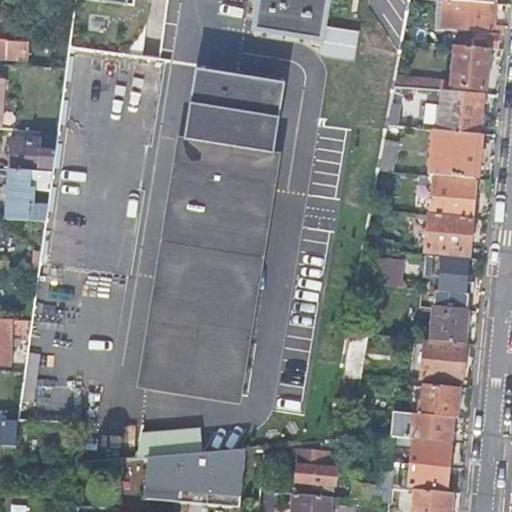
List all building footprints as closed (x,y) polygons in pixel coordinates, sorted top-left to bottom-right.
[(258,0),(254,29),(320,41),(326,0),(258,0)] [(460,24),(477,26),(499,28),(500,15),(493,14),(493,5),(446,0),(443,23),(460,24)] [(498,36),(503,36),(506,7),(493,5),(493,14),(500,15),(499,28),(477,26),(476,33),(498,36)] [(489,50),(497,51),(498,36),(476,33),(475,49),(489,50)] [(0,62),(24,64),(25,41),(0,39),(0,62)] [(439,90),(453,92),(453,86),(484,90),(487,70),(489,50),(475,49),(456,47),(452,82),(440,80),(439,90)] [(150,383),(233,397),(284,83),(200,69),(195,69),(144,382),(150,383)] [(396,76),(394,86),(418,88),(420,78),(396,76)] [(420,78),(418,88),(439,90),(440,80),(420,78)] [(439,132),(480,136),(482,115),(484,95),(453,92),(439,90),(418,88),(394,86),(387,126),(416,129),(419,104),(437,105),(438,100),(442,100),(439,132)] [(416,132),(400,130),(397,171),(413,173),(416,132)] [(433,176),(476,180),(478,158),(480,136),(439,132),(434,131),(429,175),(433,176)] [(29,172),(51,173),(53,160),(38,159),(39,138),(30,138),(30,143),(11,142),(10,156),(9,171),(29,172)] [(381,155),(378,171),(391,172),(393,172),(395,157),(381,155)] [(6,220),(45,222),(49,190),(28,189),(29,172),(9,171),(6,220)] [(378,171),(371,210),(384,211),(391,172),(378,171)] [(430,216),(472,220),(474,200),(476,180),(433,176),(430,216)] [(470,238),(472,220),(430,216),(427,251),(468,255),(470,238)] [(453,281),(452,293),(469,295),(472,295),(473,283),(466,283),(466,277),(468,260),(424,256),(423,271),(435,272),(435,279),(453,281)] [(401,261),(380,258),(377,285),(399,287),(401,261)] [(430,341),(465,344),(467,319),(469,295),(452,293),(435,291),(430,341)] [(12,339),(29,340),(31,321),(0,319),(0,363),(11,364),(12,339)] [(361,380),(369,335),(349,333),(340,378),(361,380)] [(463,367),(465,344),(430,341),(425,340),(421,379),(448,382),(447,388),(461,389),(463,367)] [(0,403),(19,406),(24,377),(0,373),(0,403)] [(460,404),(461,389),(447,388),(423,385),(421,402),(419,402),(418,415),(453,418),(458,419),(460,404)] [(347,409),(335,407),(332,421),(345,423),(347,409)] [(451,431),(453,418),(418,415),(414,415),(395,413),(393,439),(395,439),(399,439),(412,440),(450,443),(451,431)] [(0,450),(14,451),(15,423),(2,422),(0,421),(0,450)] [(191,453),(201,453),(199,429),(142,434),(138,457),(142,457),(145,457),(147,456),(191,453)] [(319,444),(299,446),(299,449),(292,448),(290,465),(297,465),(296,476),(296,482),(304,483),(312,484),(311,489),(334,491),(336,470),(327,469),(330,443),(328,444),(319,444)] [(411,465),(448,468),(448,458),(449,447),(413,443),(411,465)] [(285,447),(272,448),(272,460),(283,460),(285,447)] [(238,509),(243,450),(201,453),(191,453),(147,456),(143,501),(238,509)] [(297,465),(290,465),(289,475),(296,476),(297,465)] [(447,479),(448,468),(411,465),(409,486),(446,490),(447,479)] [(370,502),(389,504),(391,487),(391,482),(392,473),(379,471),(377,481),(376,488),(352,486),(350,500),(370,502)] [(448,511),(449,511),(450,493),(413,489),(410,511),(448,511)] [(335,511),(336,499),(294,495),(291,511),(335,511)] [(368,511),(388,511),(389,504),(370,502),(368,511)]
